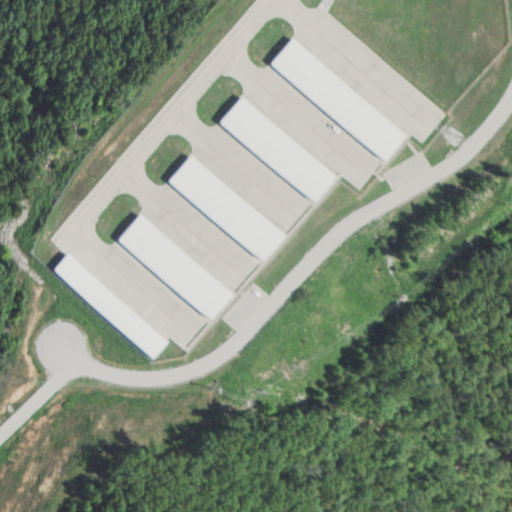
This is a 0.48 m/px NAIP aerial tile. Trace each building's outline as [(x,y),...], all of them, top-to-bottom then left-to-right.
[(271,63),(383,160),(406,134),(293,37),(271,63)] [(335,174),(242,96),(220,122),(312,201),(335,174)] [(284,234),(192,154),(169,180),(261,260),(284,234)] [(233,292),(140,213),(118,239),(211,318),(233,292)] [(51,269),(154,357),(168,340),(66,252),(51,269)]
